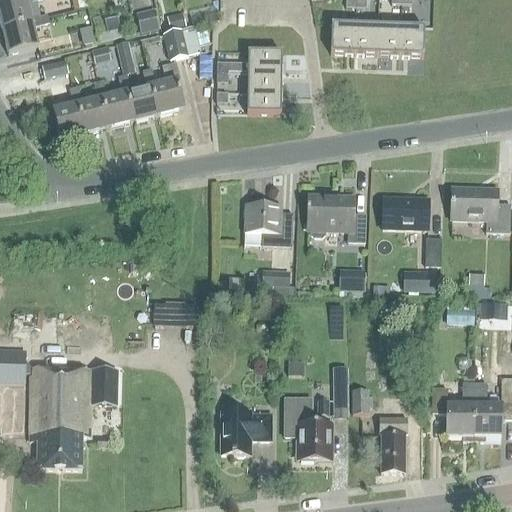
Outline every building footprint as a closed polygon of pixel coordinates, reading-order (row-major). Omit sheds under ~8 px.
[(0,6),(0,28),(1,33),(31,25),(30,22),(26,6),(42,2),(41,0),(24,0),(25,1),(0,6)] [(192,30),(217,24),(216,16),(190,22),(192,30)] [(31,25),(1,33),(7,58),(37,50),(32,31),(48,27),(46,18),(30,22),(31,25)] [(155,20),(137,25),(140,36),(157,32),(155,20)] [(169,34),(184,31),(182,21),(167,25),(169,34)] [(354,28),(331,27),(329,57),(353,58),(354,28)] [(354,28),(353,58),(376,59),(377,29),(354,28)] [(376,59),(399,60),(400,30),(377,29),(376,59)] [(162,38),(168,64),(200,56),(194,30),(162,38)] [(424,31),(400,30),(399,60),(423,61),(424,31)] [(120,31),(119,31),(107,34),(97,37),(98,45),(122,39),(120,31)] [(116,49),(119,64),(129,62),(125,46),(116,49)] [(40,62),(51,59),(50,51),(38,54),(40,62)] [(281,56),(246,55),(246,66),(246,77),(281,77),(281,56)] [(41,69),(44,83),(65,78),(61,64),(41,69)] [(158,119),(183,113),(176,84),(179,83),(175,66),(161,70),(165,86),(154,88),(151,89),(158,119)] [(228,66),(216,66),(216,76),(228,76),(228,66)] [(246,66),(238,66),(238,77),(246,77),(246,66)] [(154,88),(151,72),(142,75),(145,91),(130,94),(126,95),(134,125),(158,119),(151,89),(154,88)] [(216,76),(216,86),(227,87),(228,76),(216,76)] [(281,77),(246,77),(246,97),(280,97),(281,77)] [(121,97),(105,100),(102,101),(109,131),(134,125),(126,95),(130,94),(126,78),(117,81),(121,97)] [(102,84),(97,85),(93,87),(96,103),(81,106),(77,107),(85,137),(109,131),(102,101),(105,100),(102,84)] [(77,107),(81,106),(77,90),(68,93),(72,109),(52,113),(60,144),(85,137),(77,107)] [(227,107),(227,96),(216,96),(216,106),(227,107)] [(246,97),(246,118),(280,118),(280,97),(246,97)] [(485,237),(509,238),(510,208),(496,208),(497,193),(451,192),(450,224),(485,225),(485,237)] [(347,246),(364,247),(365,219),(353,218),(353,201),(308,200),(306,234),(310,234),(310,238),(313,242),(321,242),(324,239),(325,235),(347,235),(347,246)] [(381,233),(427,234),(428,204),(382,202),(381,233)] [(280,217),(281,211),(245,209),(244,236),(260,237),(259,250),(291,251),(292,217),(280,217)] [(424,271),(440,271),(441,243),(425,242),(424,271)] [(338,293),(362,294),(363,274),(353,274),(353,278),(339,277),(338,293)] [(434,295),(434,277),(418,277),(418,295),(434,295)] [(272,290),(288,291),(288,279),(272,278),(272,290)] [(468,279),(468,301),(490,301),(491,290),(483,291),(484,278),(468,279)] [(444,327),(473,329),(474,306),(446,304),(444,327)] [(498,322),(499,306),(487,306),(486,322),(498,322)] [(264,326),(259,325),(255,328),(255,333),(258,336),(263,337),(266,334),(267,329),(264,326)] [(25,355),(0,354),(0,386),(24,387),(24,376),(30,377),(29,445),(36,445),(36,474),(81,474),(82,441),(89,441),(90,408),(116,409),(116,374),(90,373),(30,372),(25,363),(25,355)] [(500,382),(511,382),(511,358),(500,358),(500,382)] [(467,373),(462,386),(473,387),(473,373),(467,373)] [(473,445),(484,445),(484,440),(500,440),(500,424),(511,423),(511,382),(500,382),(499,409),(485,409),(485,394),(485,387),(473,387),(473,394),(473,445)] [(332,383),(332,399),(346,399),(346,383),(332,383)] [(446,417),(445,440),(461,440),(461,445),(473,445),(473,394),(473,387),(461,386),(461,394),(461,408),(446,408),(446,392),(431,392),(431,417),(446,417)] [(351,417),(369,417),(369,413),(372,413),(372,400),(368,400),(368,394),(352,394),(351,417)] [(297,464),(329,464),(330,427),(311,427),(312,402),(284,402),(283,441),(297,442),(297,464)] [(327,404),(317,404),(317,418),(327,418),(327,404)] [(220,458),(250,459),(250,444),(271,444),(271,418),(250,418),(250,417),(220,416),(220,458)] [(380,477),(404,477),(404,440),(406,440),(406,422),(378,422),(378,440),(380,440),(380,477)] [(97,442),(97,450),(109,450),(109,443),(97,442)]
